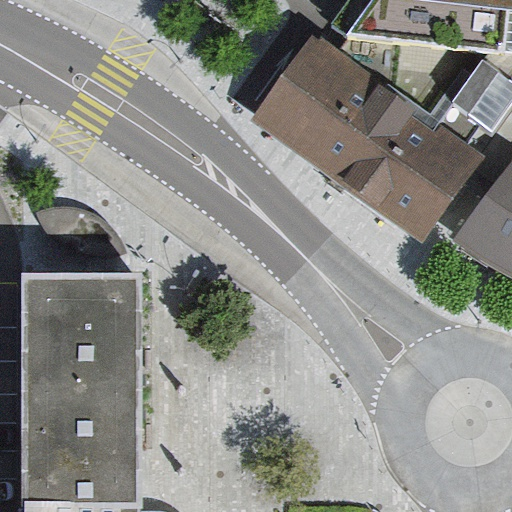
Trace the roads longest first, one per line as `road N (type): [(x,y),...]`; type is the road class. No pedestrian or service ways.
road 1 (secondary): [(199,160),(329,275),(419,379)]
road 2 (secondary): [(0,40),(199,160)]
road 3 (residential): [(199,160),(323,0)]
road 4 (secondary): [(419,379),(402,418),(411,458),(442,486),(483,491)]
